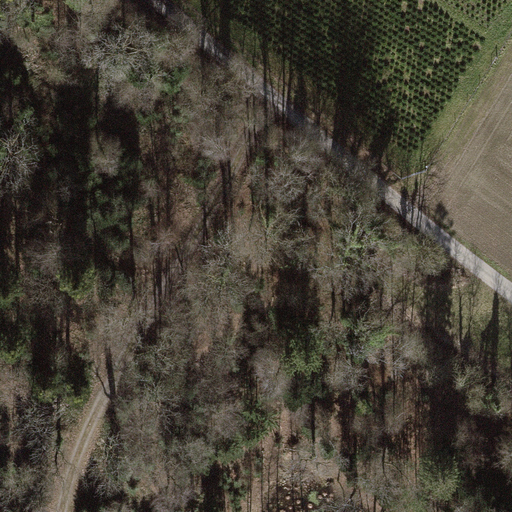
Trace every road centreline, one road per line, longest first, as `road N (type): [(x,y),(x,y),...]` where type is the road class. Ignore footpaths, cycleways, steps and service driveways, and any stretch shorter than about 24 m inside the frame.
road 1 (track): [(62,511),(104,397),(272,97)]
road 2 (track): [(511,289),(272,97)]
road 3 (track): [(272,97),(153,0)]
